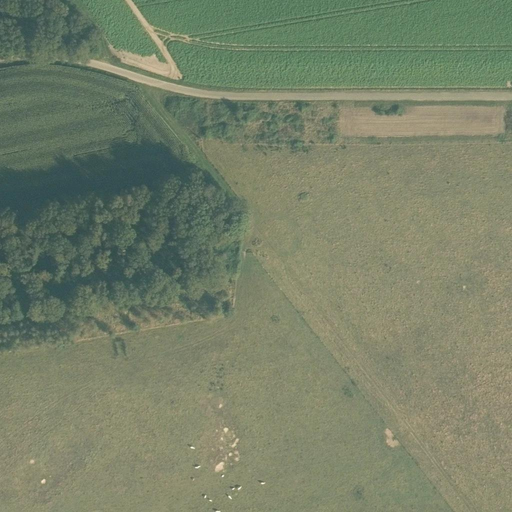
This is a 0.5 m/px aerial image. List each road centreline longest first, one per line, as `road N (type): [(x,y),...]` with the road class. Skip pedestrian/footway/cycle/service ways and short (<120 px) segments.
road 1 (track): [(137,77),(474,511)]
road 2 (unclassified): [(0,60),(81,62),(187,97),(511,101)]
